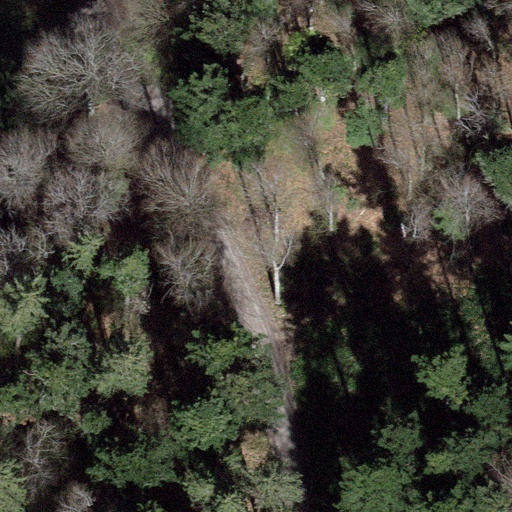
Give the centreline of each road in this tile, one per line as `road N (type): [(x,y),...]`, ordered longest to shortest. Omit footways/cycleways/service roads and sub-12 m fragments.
road 1 (track): [(105,0),(140,93),(264,342),(294,511)]
road 2 (track): [(140,93),(0,256)]
